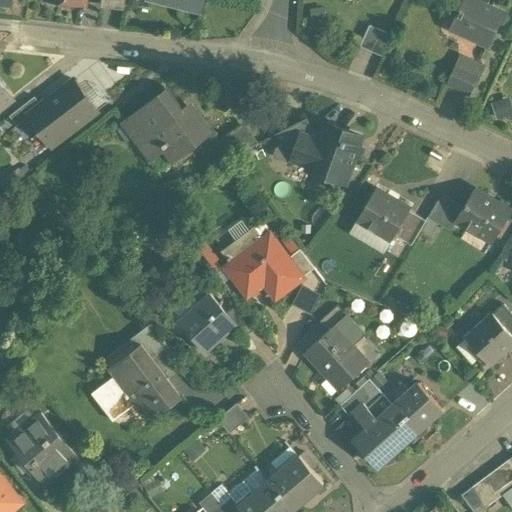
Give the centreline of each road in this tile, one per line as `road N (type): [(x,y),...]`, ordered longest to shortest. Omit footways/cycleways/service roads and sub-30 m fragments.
road 1 (residential): [(511,153),(403,102),(264,65),(0,27)]
road 2 (residential): [(511,403),(383,511)]
